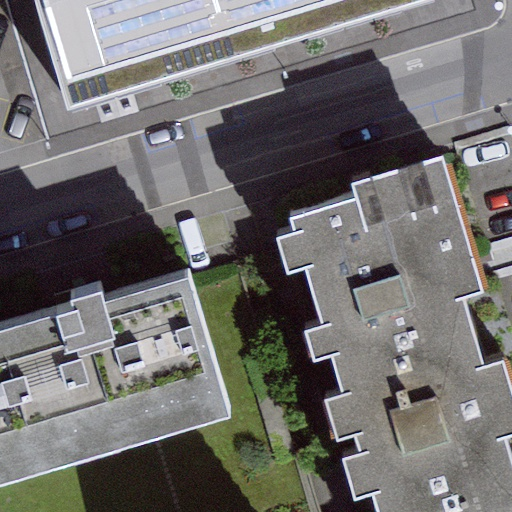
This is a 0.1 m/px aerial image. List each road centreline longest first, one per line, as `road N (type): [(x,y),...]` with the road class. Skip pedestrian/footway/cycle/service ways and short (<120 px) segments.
road 1 (residential): [(0,216),(511,69)]
road 2 (unknown): [(227,150),(343,511)]
